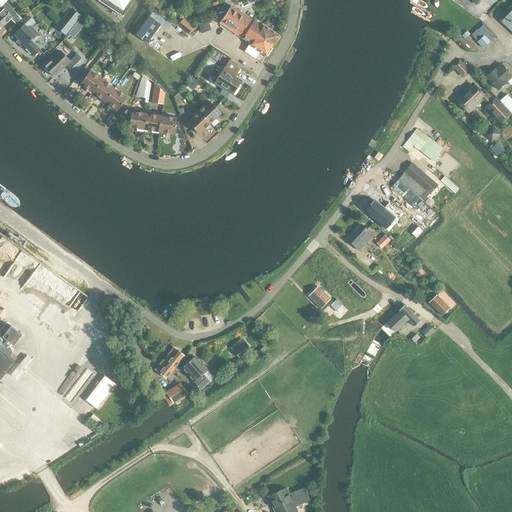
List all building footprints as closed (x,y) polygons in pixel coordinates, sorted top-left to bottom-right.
[(0,13),(0,27),(1,28),(11,19),(16,24),(21,19),(16,14),(13,10),(17,5),(12,0),(7,0),(0,7),(0,10),(1,12),(0,13)] [(96,0),(123,17),(133,0),(96,0)] [(273,22),(268,28),(263,24),(262,26),(232,6),(226,15),(256,35),(273,48),(281,36),(273,31),(277,25),(273,22)] [(71,8),(56,27),(66,35),(81,16),(71,8)] [(511,9),(503,19),(511,28),(511,9)] [(267,57),(273,48),(256,35),(226,15),(221,23),(251,43),(249,45),(267,57)] [(23,26),(14,36),(34,56),(40,50),(31,41),(36,36),(27,27),(33,21),(30,17),(28,19),(26,16),(20,23),(23,26)] [(149,16),(136,35),(147,44),(161,25),(149,16)] [(183,19),(178,25),(189,34),(194,28),(183,19)] [(79,21),(68,34),(74,38),(84,26),(79,21)] [(208,22),(199,25),(201,32),(210,29),(208,22)] [(484,47),(497,36),(485,23),(472,34),(484,47)] [(81,59),(78,55),(77,54),(69,61),(60,51),(44,67),(54,77),(66,66),(70,70),(81,59)] [(242,66),(232,59),(225,70),(223,70),(215,83),(223,88),(224,89),(230,93),(233,95),(242,82),(234,76),(236,74),(236,75),(242,66)] [(463,77),(469,71),(459,60),(453,66),(463,77)] [(498,90),(511,77),(511,76),(501,64),(492,71),(491,71),(489,74),(489,75),(486,77),(498,90)] [(93,93),(102,80),(90,71),(80,84),(86,88),(93,93)] [(135,72),(132,76),(138,80),(141,76),(135,72)] [(143,77),(140,97),(148,98),(150,84),(143,77)] [(193,78),(187,86),(192,91),(199,83),(193,78)] [(105,102),(115,88),(102,80),(93,93),(105,102)] [(155,84),(152,103),(163,105),(164,94),(155,84)] [(501,122),(509,115),(495,100),(493,101),(486,94),(483,96),(473,85),(457,99),(468,111),(481,99),(488,106),(487,107),(501,122)] [(127,98),(115,88),(105,102),(117,111),(127,98)] [(223,88),(220,94),(227,98),(230,93),(224,89),(223,88)] [(209,102),(198,113),(210,125),(221,114),(209,102)] [(144,131),(146,114),(131,112),(129,128),(144,131)] [(199,135),(210,125),(198,113),(187,123),(199,135)] [(159,133),(161,116),(146,114),(144,131),(159,133)] [(176,118),(161,116),(159,133),(174,135),(176,118)] [(417,127),(402,145),(409,151),(414,144),(433,160),(442,147),(417,127)] [(485,134),(491,141),(498,134),(492,127),(485,134)] [(497,143),(491,149),(499,157),(505,151),(497,143)] [(404,172),(398,180),(417,197),(417,198),(421,201),(422,201),(437,186),(416,167),(408,176),(404,172)] [(444,177),(441,181),(456,194),(459,190),(444,177)] [(398,180),(391,187),(411,205),(414,208),(421,201),(417,198),(417,197),(398,180)] [(374,201),(365,211),(388,230),(402,214),(389,203),(384,209),(374,201)] [(417,237),(424,230),(419,225),(427,217),(421,211),(406,227),(417,237)] [(358,251),(372,236),(361,225),(347,239),(358,251)] [(384,234),(376,243),(382,248),(390,240),(384,234)] [(320,309),(330,300),(318,287),(308,296),(320,309)] [(440,292),(437,295),(449,308),(450,310),(455,306),(451,302),(444,296),(440,292)] [(441,316),(449,308),(437,295),(429,303),(441,316)] [(336,298),(330,305),(335,310),(342,304),(336,298)] [(399,311),(386,323),(394,332),(395,332),(408,320),(414,326),(419,321),(404,305),(398,310),(399,311)] [(0,334),(12,344),(20,333),(7,323),(0,331),(0,334)] [(426,338),(434,330),(429,325),(421,333),(426,338)] [(416,334),(411,339),(414,343),(420,337),(416,334)] [(239,358),(250,349),(245,343),(234,352),(239,358)] [(165,378),(183,356),(176,351),(173,348),(155,369),(165,378)] [(0,379),(14,362),(0,350),(0,379)] [(460,369),(469,360),(460,351),(451,361),(460,369)] [(182,369),(200,389),(213,377),(195,357),(187,364),(182,369)] [(97,409),(116,385),(105,376),(85,400),(97,409)] [(166,393),(169,398),(173,403),(186,394),(179,384),(166,393)] [(297,511),(293,502),(308,495),(304,488),(289,495),(286,488),(268,496),(275,511),(297,511)]
